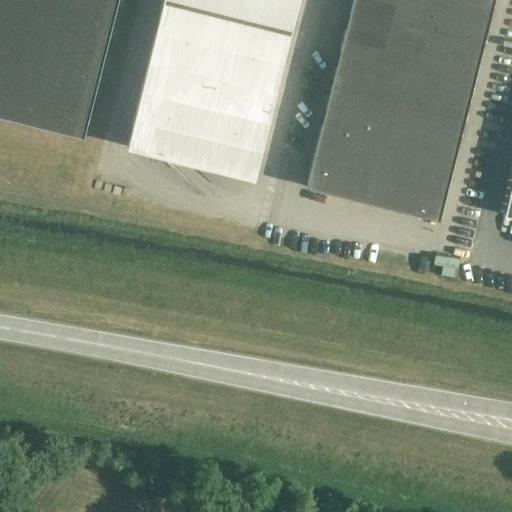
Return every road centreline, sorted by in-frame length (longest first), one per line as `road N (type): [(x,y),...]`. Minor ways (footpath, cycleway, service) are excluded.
road 1 (unknown): [(323,0),(281,166),(285,189),(300,200),(429,231),(447,229),(458,216),(511,0)]
road 2 (primary): [(241,373),(257,385),(511,438)]
road 3 (primary): [(511,412),(261,369),(241,373)]
road 4 (primary): [(241,373),(0,328)]
